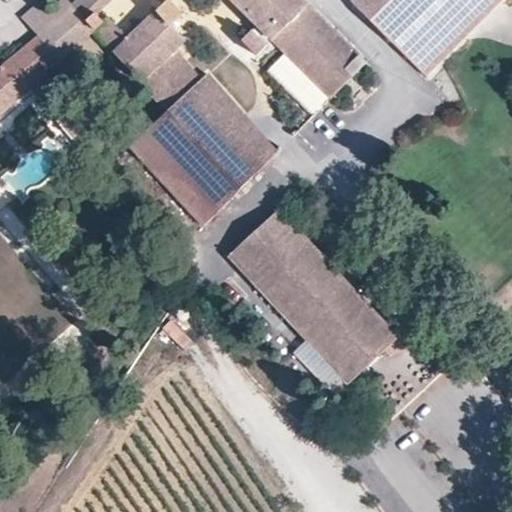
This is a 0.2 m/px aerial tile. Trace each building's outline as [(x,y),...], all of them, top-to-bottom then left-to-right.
[(80,0),(69,10),(90,32),(110,53),(125,37),(106,18),(102,23),(95,16),(112,0),(80,0)] [(231,0),(270,38),(305,4),(301,0),(231,0)] [(500,0),(349,0),(425,76),(484,17),(500,0)] [(111,56),(139,85),(173,52),(183,43),(169,26),(179,16),(165,1),(125,37),(110,53),(111,56)] [(348,77),(362,63),(305,4),(270,38),(287,54),(329,96),(348,77)] [(0,112),(90,32),(69,10),(0,71),(0,112)] [(248,42),(257,54),(271,43),(262,31),(248,42)] [(200,79),(173,52),(139,85),(166,113),(200,79)] [(329,96),(287,54),(269,72),(311,114),(329,96)] [(274,153),(276,150),(205,74),(200,79),(166,113),(238,187),(274,153)] [(166,113),(129,147),(202,224),(238,187),(166,113)] [(276,212),(231,255),(304,334),(347,380),(374,355),(394,336),(276,212)]
